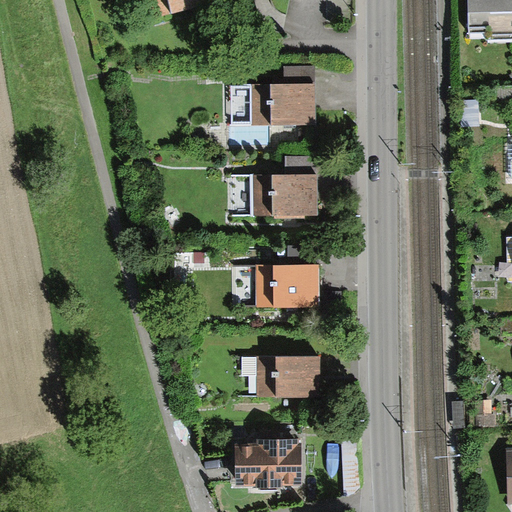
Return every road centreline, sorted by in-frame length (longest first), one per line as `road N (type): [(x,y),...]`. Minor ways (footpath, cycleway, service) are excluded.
road 1 (secondary): [(392,511),(382,0)]
road 2 (residential): [(65,0),(176,430)]
